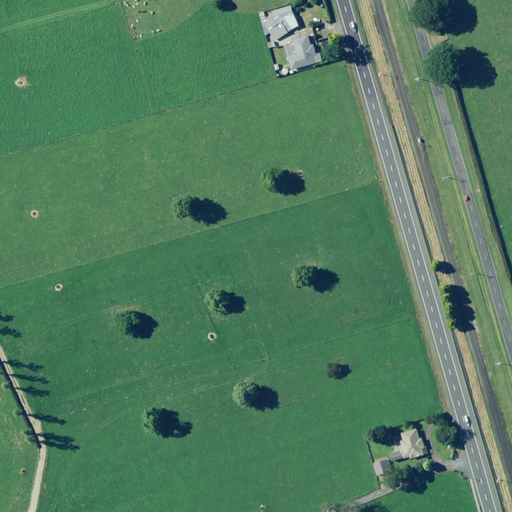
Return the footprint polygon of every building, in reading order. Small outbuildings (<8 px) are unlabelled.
[(266,20),(265,14),(261,15),(268,42),(271,41),(270,35),(271,34),(276,42),(301,26),(295,15),(292,6),(276,10),(277,14),(268,19),(266,20)] [(293,70),(319,63),(324,62),(321,51),(316,52),(315,44),(313,45),(310,36),(295,39),(295,43),(287,45),(293,70)] [(286,68),(285,68),(284,69),(283,70),(283,71),(283,72),(283,73),(283,74),(284,74),(284,75),(285,75),(286,76),(287,76),(288,76),(289,75),(290,75),(290,74),(291,73),(291,72),(291,71),(291,70),(290,69),(289,68),(288,68),(287,68),(286,68)] [(412,459),(427,455),(430,455),(428,446),(425,447),(424,439),(421,439),(419,430),(403,433),(404,441),(402,441),(404,450),(391,453),(393,462),(412,457),(412,459)] [(391,473),(388,460),(375,463),(378,476),(391,473)]
